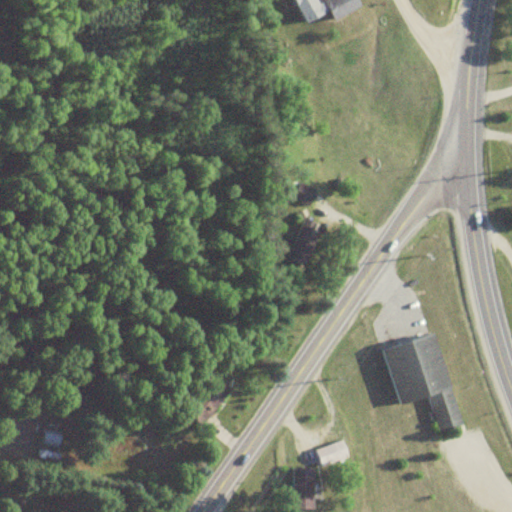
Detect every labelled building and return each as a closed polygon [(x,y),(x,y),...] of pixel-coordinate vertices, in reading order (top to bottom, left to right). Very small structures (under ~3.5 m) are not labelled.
[(317,0),(315,1),(314,0),(293,0),(303,23),(329,12),(327,8),(346,0),(317,0)] [(309,205),(315,188),(298,182),(291,198),(309,205)] [(300,264),(318,225),(303,218),(284,257),(300,264)] [(460,425),(434,333),(381,348),(397,404),(426,396),(436,432),(460,425)] [(191,415),(210,422),(224,385),(205,378),(191,415)] [(312,508),(312,467),(292,467),(292,508),(312,508)]
